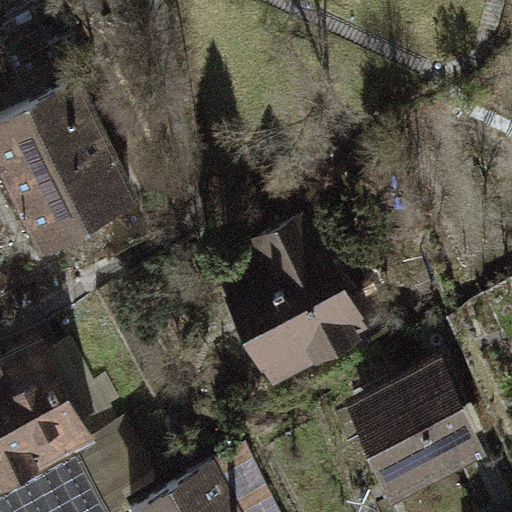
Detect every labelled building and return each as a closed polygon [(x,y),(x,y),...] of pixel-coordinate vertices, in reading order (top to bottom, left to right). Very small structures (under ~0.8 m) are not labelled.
[(69,0),(0,0),(0,18),(7,32),(69,0)] [(0,97),(0,149),(47,239),(141,190),(73,60),(0,97)] [(222,270),(283,370),(378,312),(303,190),(247,224),(261,246),(222,270)] [(73,439),(89,430),(41,338),(0,357),(0,475),(18,511),(105,511),(110,510),(73,439)] [(435,365),(370,394),(403,469),(468,440),(435,365)] [(246,511),(218,455),(110,510),(105,511),(246,511)]
